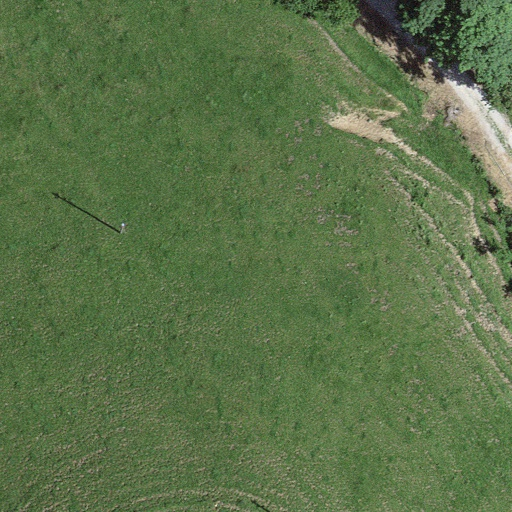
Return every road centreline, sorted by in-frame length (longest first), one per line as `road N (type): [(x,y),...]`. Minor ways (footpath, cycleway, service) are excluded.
road 1 (track): [(511,165),(467,86),(349,0)]
road 2 (track): [(357,5),(511,2)]
